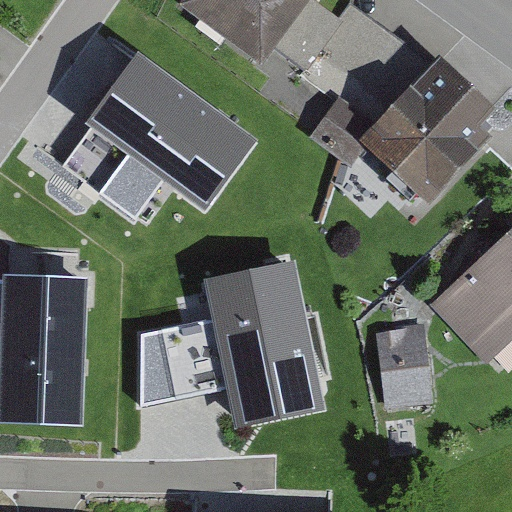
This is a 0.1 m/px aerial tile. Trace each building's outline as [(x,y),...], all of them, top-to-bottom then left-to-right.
[(184,0),(262,56),(272,41),(307,66),(344,15),(322,0),(184,0)] [(352,3),(344,15),(307,66),(299,77),(332,101),(309,133),(352,165),(369,139),(429,197),(491,123),(482,114),(497,94),(440,42),(429,55),(352,3)] [(264,135),(134,44),(78,123),(209,214),(264,135)] [(511,222),(428,302),(486,363),(511,338),(511,222)] [(297,248),(194,270),(226,429),(330,408),(297,248)] [(91,272),(5,268),(0,382),(0,425),(84,429),(91,272)] [(375,333),(385,405),(429,399),(420,327),(375,333)] [(407,430),(388,433),(393,467),(412,464),(407,430)]
